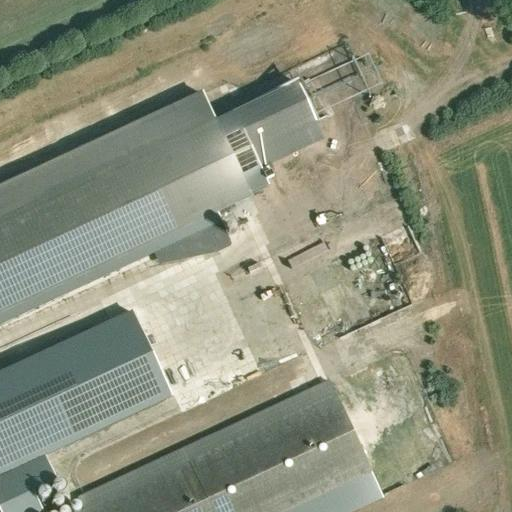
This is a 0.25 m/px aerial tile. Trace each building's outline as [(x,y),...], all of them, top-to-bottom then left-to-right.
[(0,222),(0,314),(269,189),(252,152),(315,123),(297,84),(0,222)] [(346,257),(365,309),(383,302),(364,250),(346,257)] [(409,272),(413,260),(400,255),(395,267),(409,272)] [(344,275),(327,282),(337,305),(354,298),(344,275)] [(0,508),(1,511),(283,511),(371,471),(336,396),(86,511),(50,511),(42,492),(65,481),(53,456),(178,395),(140,310),(0,378),(0,508)] [(429,465),(419,441),(401,449),(412,472),(429,465)] [(65,493),(56,499),(64,511),(71,511),(75,509),(65,493)]
